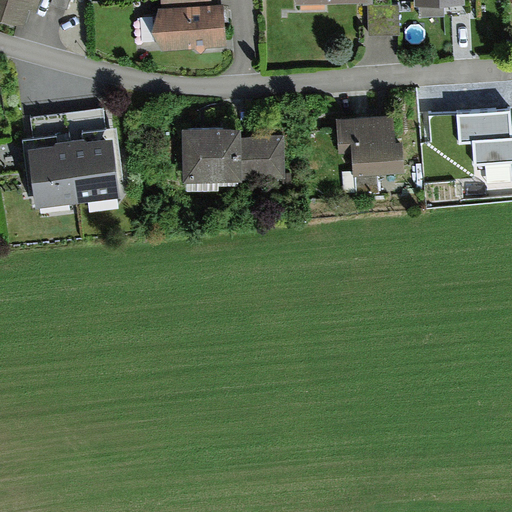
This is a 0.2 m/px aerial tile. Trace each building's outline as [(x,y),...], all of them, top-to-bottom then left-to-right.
[(0,0),(0,13),(22,20),(26,4),(34,6),(36,0),(51,0),(51,1),(64,4),(65,0),(0,0)] [(207,0),(161,0),(164,45),(222,42),(220,4),(208,5),(207,0)] [(504,111),(451,114),(453,143),(475,142),(476,161),(511,158),(511,138),(506,138),(504,111)] [(386,118),(333,120),(334,149),(357,148),(359,189),(374,189),(373,166),(401,164),(400,144),(387,145),(386,118)] [(184,174),(280,174),(280,138),(239,138),(239,128),(184,128),(184,174)] [(66,137),(75,199),(116,193),(108,131),(66,137)] [(75,199),(66,137),(28,142),(37,205),(75,199)]
